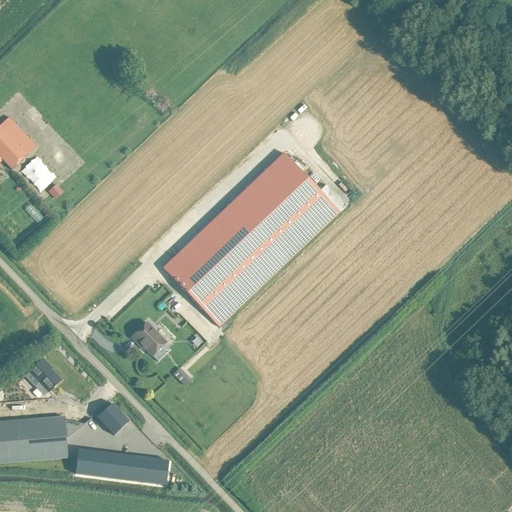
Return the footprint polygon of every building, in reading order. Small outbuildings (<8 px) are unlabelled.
[(11,171),(36,146),(9,118),(0,125),(0,162),(2,161),(11,171)] [(219,328),(226,321),(340,212),(320,192),(284,154),(163,269),(219,328)] [(315,182),(318,178),(310,170),(306,173),(315,182)] [(333,181),(327,186),(347,208),(353,203),(333,181)] [(340,212),(346,206),(326,186),(320,192),(340,212)] [(153,357),(166,343),(147,323),(132,338),(138,345),(140,344),(153,357)] [(43,360),(36,366),(29,372),(40,383),(35,387),(44,397),(49,393),(61,381),(48,367),(49,366),(43,360)] [(191,380),(181,370),(180,369),(173,375),(174,376),(185,387),(191,380)] [(112,404),(97,418),(114,436),(129,422),(112,404)] [(81,427),(81,424),(65,421),(64,418),(0,423),(0,464),(66,459),(69,456),(67,452),(66,438),(81,427)] [(78,450),(75,475),(165,486),(166,486),(169,462),(78,450)]
